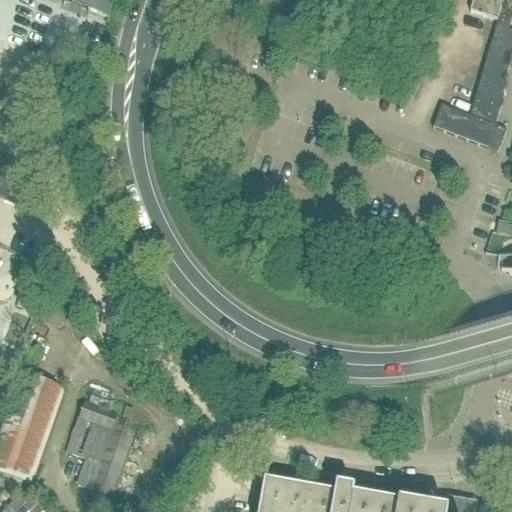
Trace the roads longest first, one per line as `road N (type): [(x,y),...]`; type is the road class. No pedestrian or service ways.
road 1 (secondary): [(152,0),(130,73),(131,168),(171,264),(208,305),(293,355),(367,369),(511,337)]
road 2 (unclassified): [(479,460),(495,312),(488,289),(464,270),(229,180),(286,0)]
road 3 (residential): [(233,423),(177,387),(113,322),(65,218),(54,162),(58,98),(47,79),(0,60)]
road 4 (unclassified): [(479,460),(347,464),(233,423)]
road 5 (unknown): [(420,138),(463,0)]
